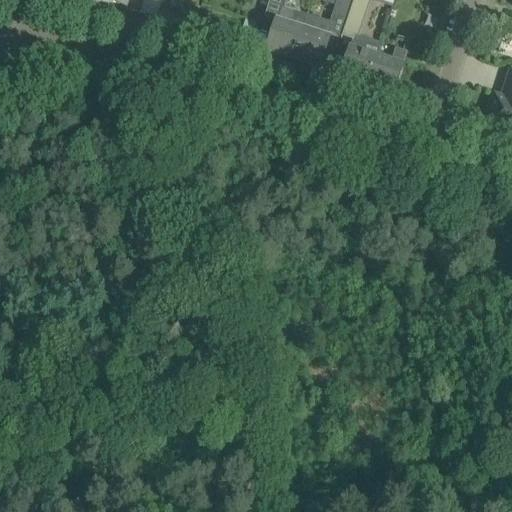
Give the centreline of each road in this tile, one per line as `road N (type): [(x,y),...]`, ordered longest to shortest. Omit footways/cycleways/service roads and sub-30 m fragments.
road 1 (residential): [(424,159),(7,20)]
road 2 (residential): [(424,159),(475,0)]
